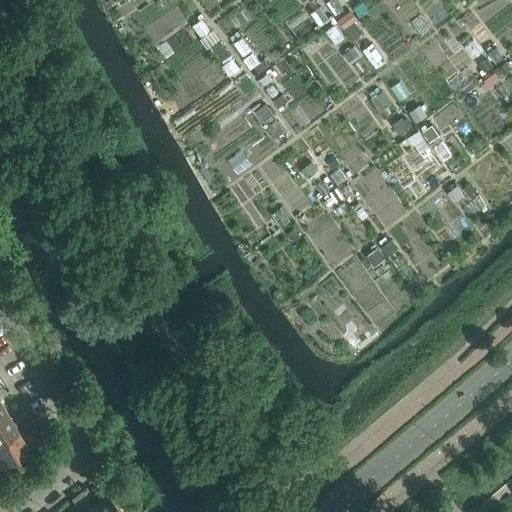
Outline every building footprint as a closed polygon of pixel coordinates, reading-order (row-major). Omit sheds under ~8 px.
[(0,440),(17,430),(6,412),(0,415),(0,440)] [(17,430),(0,440),(0,466),(29,450),(17,430)] [(78,492),(85,501),(92,495),(85,487),(78,492)] [(88,505),(93,511),(122,511),(106,491),(88,505)] [(79,511),(93,511),(88,505),(85,501),(78,492),(71,498),(81,511),(79,511)]
